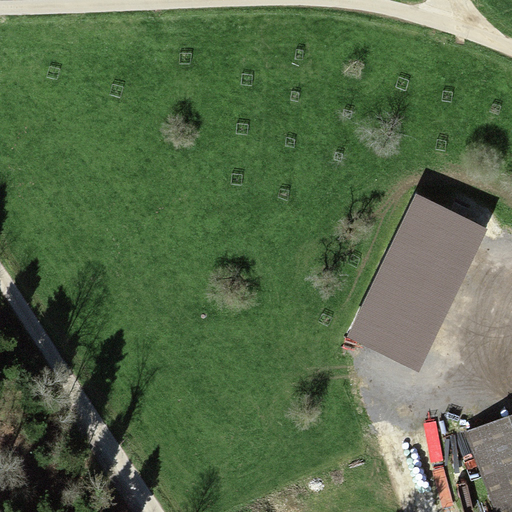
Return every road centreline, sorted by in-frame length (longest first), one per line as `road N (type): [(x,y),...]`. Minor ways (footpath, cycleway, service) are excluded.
road 1 (unclassified): [(156,511),(0,282)]
road 2 (track): [(263,0),(0,5)]
road 3 (track): [(511,50),(398,9),(332,0)]
